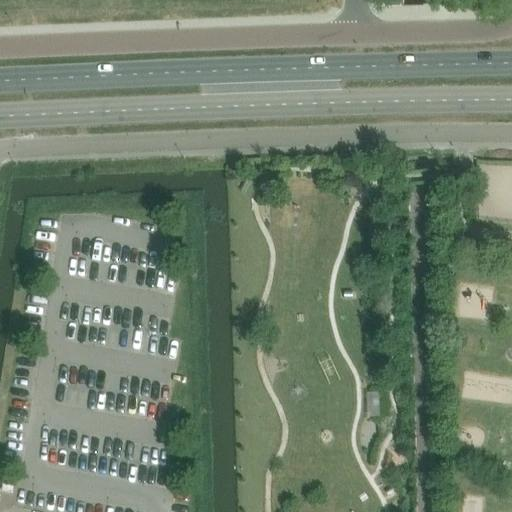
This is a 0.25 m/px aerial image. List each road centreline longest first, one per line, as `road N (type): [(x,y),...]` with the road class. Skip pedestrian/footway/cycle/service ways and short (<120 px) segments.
road 1 (primary): [(511,64),(0,82)]
road 2 (primary): [(0,117),(511,100)]
road 3 (unclassified): [(0,148),(511,134)]
road 4 (residential): [(356,34),(0,47)]
road 5 (residential): [(511,28),(356,34)]
